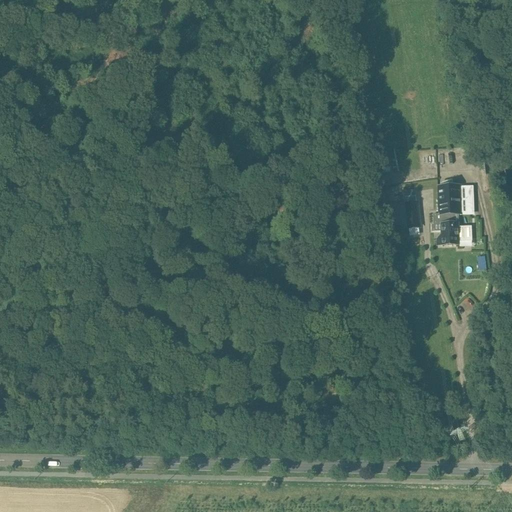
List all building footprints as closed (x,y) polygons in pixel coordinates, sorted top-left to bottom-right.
[(459,187),(440,188),(441,215),(455,214),(473,214),(472,187),(459,188),(459,187)] [(406,204),(407,216),(418,215),(417,203),(406,204)] [(390,226),(405,225),(403,206),(389,207),(390,226)] [(434,215),(434,231),(442,231),(442,246),(459,245),(459,240),(471,239),(470,228),(459,229),(458,224),(455,224),(455,214),(441,215),(434,215)] [(418,215),(407,216),(408,229),(419,228),(418,215)] [(419,235),(419,228),(408,229),(409,236),(419,235)] [(478,258),(479,271),(486,270),(485,257),(478,258)]
